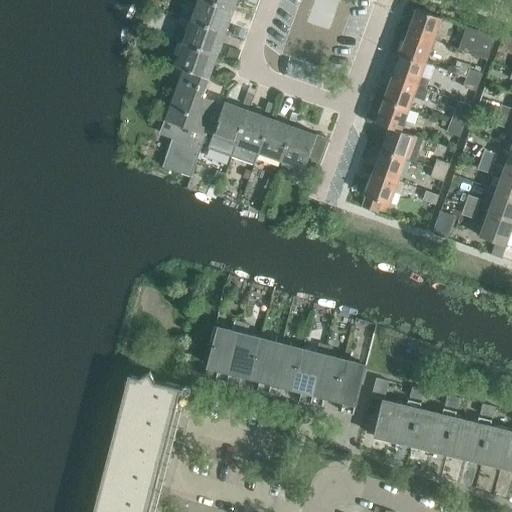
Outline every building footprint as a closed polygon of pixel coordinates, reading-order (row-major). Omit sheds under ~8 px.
[(207,0),(197,0),(191,20),(226,33),(234,10),(207,0)] [(207,0),(234,10),(237,0),(207,0)] [(417,8),(409,31),(434,40),(442,17),(417,8)] [(191,20),(182,43),(218,55),(226,33),(191,20)] [(458,49),(488,60),(496,37),(467,26),(458,49)] [(409,31),(400,54),(426,63),(434,40),(409,31)] [(174,66),(184,69),(209,78),(210,78),(218,55),(182,43),(174,66)] [(230,48),(227,58),(237,61),(240,51),(230,48)] [(400,54),(392,77),(426,89),(429,80),(421,77),(426,63),(400,54)] [(453,73),(466,77),(479,82),(482,73),(470,69),(470,66),(457,61),(453,73)] [(163,166),(191,176),(207,132),(213,135),(224,105),(202,97),(209,78),(184,69),(166,119),(165,118),(164,120),(165,120),(162,130),(173,138),(163,166)] [(392,77),(384,100),(409,109),(413,97),(424,101),(429,90),(426,89),(392,77)] [(479,82),(466,77),(463,87),(476,91),(479,82)] [(247,92),(243,104),(249,106),(253,94),(247,92)] [(480,97),(477,107),(486,110),(489,100),(480,97)] [(376,122),(389,127),(389,125),(402,130),(409,109),(384,100),(376,122)] [(248,109),(225,101),(224,105),(213,135),(212,136),(236,145),(248,109)] [(265,111),(272,113),(275,104),(268,102),(265,111)] [(511,108),(501,105),(498,114),(509,118),(511,110),(511,108)] [(271,117),(248,109),(236,145),(259,153),(271,117)] [(453,114),(450,123),(463,128),(466,118),(453,114)] [(509,118),(498,114),(494,124),(506,128),(509,118)] [(294,126),(271,117),(259,153),(282,161),(294,126)] [(463,128),(450,123),(447,132),(460,136),(463,128)] [(381,149),(406,159),(414,161),(422,138),(401,130),(402,130),(389,125),(389,127),(385,138),(381,136),(378,145),(382,146),(381,149)] [(317,134),(294,126),(282,161),(305,169),(309,156),(320,160),(327,138),(317,135),(317,134)] [(381,149),(373,171),(398,180),(406,159),(381,149)] [(485,150),(481,159),(493,164),(497,154),(485,150)] [(437,159),(434,168),(447,173),(450,163),(437,159)] [(493,164),(481,159),(480,162),(476,160),(473,167),(490,173),(493,164)] [(248,166),(244,175),(249,177),(253,168),(248,166)] [(447,173),(434,168),(431,177),(444,181),(447,173)] [(511,170),(504,168),(496,191),(511,196),(511,170)] [(217,169),(214,177),(222,180),(225,172),(217,169)] [(398,180),(373,171),(364,195),(366,195),(362,205),(378,211),(381,201),(390,204),(394,192),(400,194),(404,182),(398,180)] [(423,200),(435,204),(439,195),(426,191),(423,200)] [(511,196),(496,191),(488,213),(511,221),(511,196)] [(469,195),(465,205),(477,209),(480,199),(469,195)] [(477,209),(465,205),(462,214),(473,218),(477,209)] [(511,233),(511,221),(488,213),(480,236),(507,246),(511,233)] [(435,226),(432,233),(448,238),(450,231),(435,226)] [(496,242),(492,254),(503,259),(507,246),(496,242)] [(216,378),(228,381),(240,333),(215,326),(211,342),(214,343),(209,365),(219,368),(216,378)] [(242,374),(251,376),(261,338),(240,333),(228,381),(239,384),(242,374)] [(258,389),(267,392),(280,343),(261,338),(251,376),(261,379),(258,389)] [(280,383),(289,386),(299,348),(280,343),(267,392),(277,394),(280,383)] [(296,399),(307,402),(320,353),(299,348),(289,386),(299,388),(296,399)] [(321,394),(331,397),(341,359),(320,353),(307,402),(319,405),(321,394)] [(341,359),(331,397),(341,399),(338,410),(354,414),(366,365),(341,359)] [(147,511),(149,508),(151,509),(156,486),(154,485),(155,481),(157,482),(163,459),(161,459),(162,455),(164,455),(170,432),(168,432),(169,428),(171,428),(177,406),(175,405),(176,401),(178,402),(182,387),(156,381),(150,371),(149,371),(150,372),(141,377),(138,376),(131,403),(121,409),(121,410),(122,410),(127,419),(124,430),(114,436),(115,437),(120,445),(117,457),(107,463),(108,464),(113,472),(110,484),(100,490),(101,491),(106,499),(104,511),(101,511),(147,511)] [(375,436),(411,444),(419,409),(384,400),(389,381),(377,378),(371,397),(384,400),(375,436)] [(410,397),(423,400),(425,390),(412,387),(410,397)] [(445,405),(458,408),(460,398),(448,395),(445,405)] [(480,414),(493,417),(495,407),(483,404),(480,414)] [(411,444),(446,453),(455,417),(419,409),(411,444)] [(446,453),(481,461),(490,426),(455,417),(446,453)] [(481,461),(511,468),(511,431),(490,426),(481,461)]
